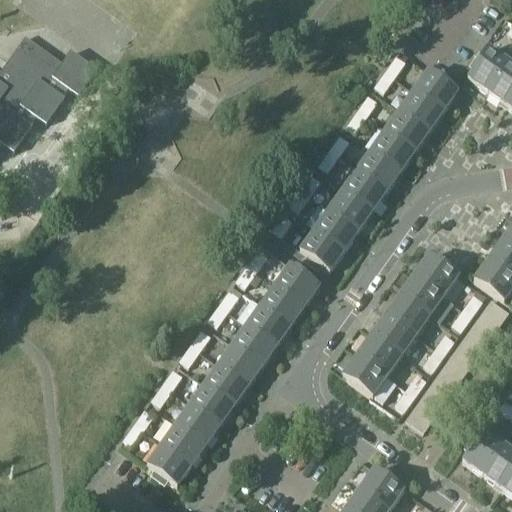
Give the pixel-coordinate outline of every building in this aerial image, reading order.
[(0,147),(13,158),(31,132),(32,131),(29,130),(35,122),(46,130),(61,108),(64,103),(62,102),(67,94),(78,101),(93,80),(97,75),(70,57),(62,68),(25,42),(9,64),(0,76),(0,147)] [(476,71),(467,84),(487,98),(509,67),(489,53),(484,60),(479,57),(471,68),(476,71)] [(396,62),(385,77),(394,83),(405,68),(396,62)] [(511,69),(509,67),(487,98),(507,112),(511,105),(511,69)] [(427,76),(413,96),(443,118),(457,98),(427,76)] [(385,77),(374,92),(383,99),(394,83),(385,77)] [(413,96),(399,116),(429,138),(443,118),(413,96)] [(368,101),(357,117),(366,123),(377,108),(368,101)] [(399,116),(385,136),(415,158),(429,138),(399,116)] [(357,117),(346,132),(355,138),(366,123),(357,117)] [(385,136),(370,156),(401,178),(415,158),(385,136)] [(339,141),(329,156),(338,163),(348,148),(339,141)] [(329,156),(318,172),(327,178),(338,163),(329,156)] [(370,156),(356,176),(386,197),(401,178),(370,156)] [(356,176),(342,196),(372,217),(386,197),(356,176)] [(311,181),(300,196),(309,202),(320,187),(311,181)] [(15,193),(7,205),(18,213),(19,212),(19,211),(20,210),(20,209),(20,208),(21,208),(21,207),(21,206),(21,205),(21,204),(21,203),(21,202),(20,201),(20,200),(20,199),(19,198),(19,197),(18,197),(18,196),(17,195),(16,194),(15,193)] [(300,196),(289,211),(298,218),(309,202),(300,196)] [(342,196),(328,216),(358,237),(372,217),(342,196)] [(328,216),(314,236),(344,257),(358,237),(328,216)] [(282,221),(271,237),(280,243),(291,228),(282,221)] [(511,231),(502,245),(511,252),(511,231)] [(314,236),(299,256),(306,261),(302,266),(303,267),(314,274),(317,269),(329,278),(344,257),(314,236)] [(511,252),(502,245),(487,266),(511,282),(511,252)] [(257,257),(246,272),(255,278),(266,263),(257,257)] [(428,261),(413,281),(444,302),(458,282),(451,277),(455,272),(454,272),(443,264),(440,269),(428,261)] [(511,282),(487,266),(473,286),(503,307),(511,294),(511,282)] [(289,271),(275,290),(306,311),(319,292),(289,271)] [(246,272),(235,287),(244,294),(255,278),(246,272)] [(413,281),(399,301),(429,322),(444,302),(413,281)] [(275,290),(262,308),(292,330),(306,311),(275,290)] [(229,296),(218,312),(227,318),(238,303),(229,296)] [(399,301),(385,321),(415,342),(429,322),(399,301)] [(473,301),(462,316),(471,322),(482,307),(473,301)] [(490,305),(483,315),(501,328),(508,318),(490,305)] [(262,308),(248,329),(278,350),(292,330),(262,308)] [(218,312),(207,327),(216,333),(227,318),(218,312)] [(483,315),(476,325),(494,338),(501,328),(483,315)] [(462,316),(451,331),(460,338),(471,322),(462,316)] [(385,321),(371,341),(401,362),(415,342),(385,321)] [(476,325),(469,336),(487,348),(494,338),(476,325)] [(248,329),(233,349),(263,371),(278,350),(248,329)] [(201,336),(190,351),(199,358),(210,343),(201,336)] [(469,336),(462,346),(480,358),(487,348),(469,336)] [(444,340),(434,356),(443,362),(454,347),(444,340)] [(371,341),(356,361),(387,382),(401,362),(371,341)] [(462,346),(455,356),(473,368),(480,358),(462,346)] [(233,349),(219,369),(249,391),(263,371),(233,349)] [(190,351),(179,367),(188,373),(199,358),(190,351)] [(434,356),(423,371),(432,377),(443,362),(434,356)] [(455,356),(448,366),(465,378),(473,368),(455,356)] [(356,361),(342,381),(372,403),(387,382),(356,361)] [(448,366),(440,376),(458,388),(465,378),(448,366)] [(219,369),(204,390),(234,411),(249,391),(219,369)] [(172,376),(162,391),(171,397),(181,382),(172,376)] [(440,376),(433,386),(451,398),(458,388),(440,376)] [(416,380),(405,395),(414,402),(425,387),(416,380)] [(433,386),(426,396),(444,408),(451,398),(433,386)] [(204,390),(190,410),(220,432),(234,411),(204,390)] [(162,391),(151,406),(160,413),(171,397),(162,391)] [(405,395),(395,411),(404,417),(414,402),(405,395)] [(426,396),(419,406),(437,419),(444,408),(426,396)] [(419,406),(412,416),(430,429),(437,419),(419,406)] [(511,411),(504,406),(498,415),(511,424),(511,411)] [(190,410),(175,431),(205,452),(220,432),(190,410)] [(144,415),(133,431),(142,437),(153,422),(144,415)] [(412,416),(405,426),(423,439),(430,429),(412,416)] [(133,431),(123,446),(127,449),(132,452),(142,437),(133,431)] [(175,431),(161,451),(191,472),(205,452),(175,431)] [(470,454),(462,466),(482,480),(503,450),(483,436),(478,443),(475,441),(474,439),(473,440),(466,451),(470,454)] [(511,456),(503,450),(482,480),(502,495),(511,480),(511,456)] [(161,451),(146,471),(147,472),(153,476),(150,481),(151,481),(161,489),(165,484),(177,492),(191,472),(161,451)] [(373,475),(359,495),(382,511),(391,511),(403,496),(373,475)] [(511,480),(502,495),(511,501),(511,480)] [(382,511),(359,495),(346,511),(382,511)]
